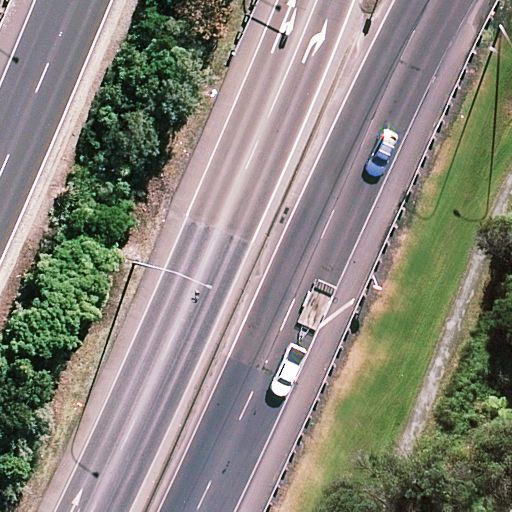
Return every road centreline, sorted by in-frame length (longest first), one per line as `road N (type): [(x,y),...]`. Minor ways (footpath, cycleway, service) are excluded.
road 1 (trunk): [(435,0),(197,511)]
road 2 (trunk): [(93,511),(319,0)]
road 3 (trunk): [(0,176),(71,0)]
